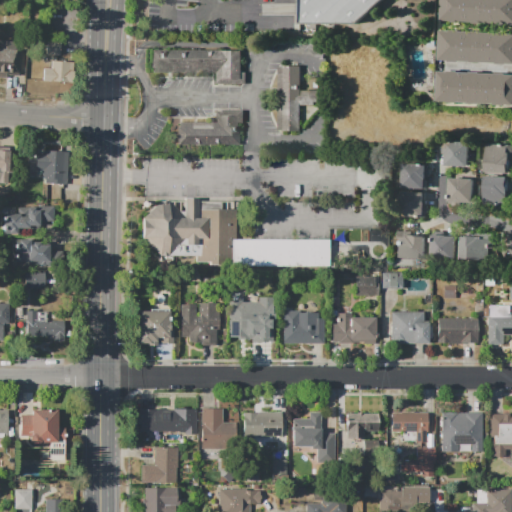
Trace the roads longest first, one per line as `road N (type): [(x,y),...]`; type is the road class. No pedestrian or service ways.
road 1 (residential): [(0,377),(511,378)]
road 2 (secondary): [(104,119),(100,511)]
road 3 (secondary): [(100,0),(97,98),(104,119)]
road 4 (secondary): [(104,119),(115,0)]
